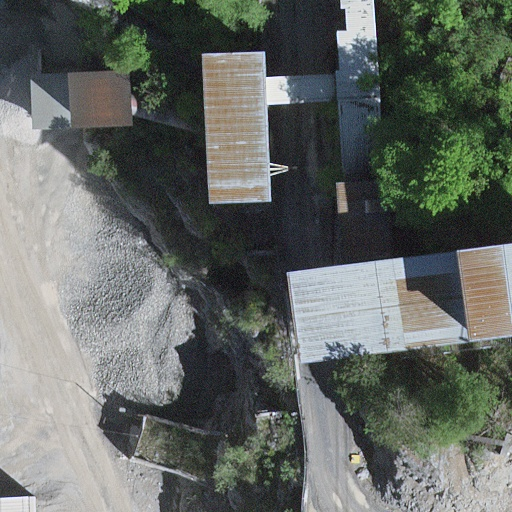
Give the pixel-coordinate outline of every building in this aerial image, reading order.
[(345,0),(346,8),(374,6),(373,0),(345,0)] [(347,33),(375,32),(374,6),(346,8),(347,33)] [(341,34),(343,72),(339,73),(340,76),(341,102),(349,271),(299,278),(310,360),(481,338),(470,255),(387,265),(375,32),(347,33),(341,34)] [(217,201),(270,199),(267,106),(266,80),(265,58),(212,60),(217,201)] [(266,80),(267,106),(341,102),(340,76),(266,80)] [(83,79),(85,124),(130,122),(128,77),(83,79)] [(481,338),(511,332),(511,250),(470,255),(481,338)] [(356,511),(368,511),(368,501),(360,500),(356,511)]
